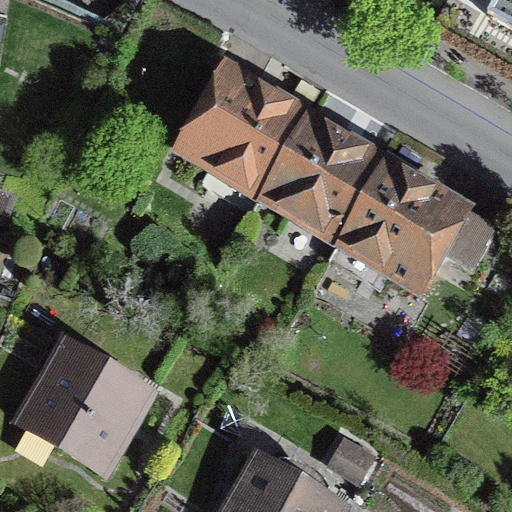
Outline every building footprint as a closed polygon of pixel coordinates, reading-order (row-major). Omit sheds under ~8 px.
[(511,0),(497,0),(488,17),(511,30),(511,0)] [(185,153),(261,198),(307,120),(231,75),(185,153)] [(307,120),(261,198),(340,244),(386,166),(307,120)] [(386,166),(340,244),(417,290),(431,268),(461,216),(464,212),(386,166)] [(494,235),(461,216),(431,268),(463,287),(494,235)] [(151,396),(64,346),(18,424),(106,475),(151,396)] [(349,477),(362,457),(347,448),(334,468),(349,477)] [(343,511),(344,511),(257,459),(224,511),(343,511)]
